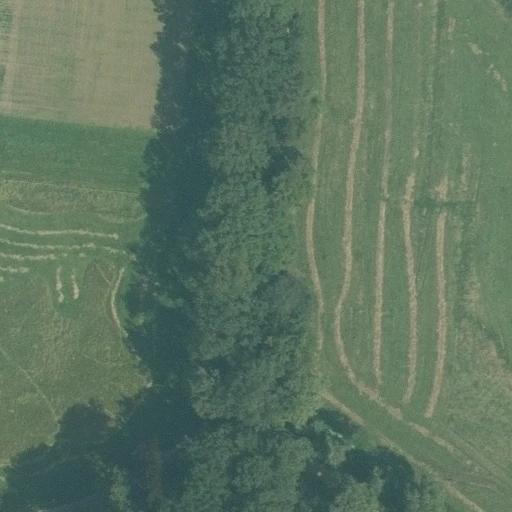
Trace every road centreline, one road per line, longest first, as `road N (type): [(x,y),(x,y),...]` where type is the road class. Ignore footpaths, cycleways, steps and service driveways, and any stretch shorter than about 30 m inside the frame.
road 1 (track): [(64,511),(175,453),(253,438)]
road 2 (track): [(253,438),(292,450),(373,511)]
